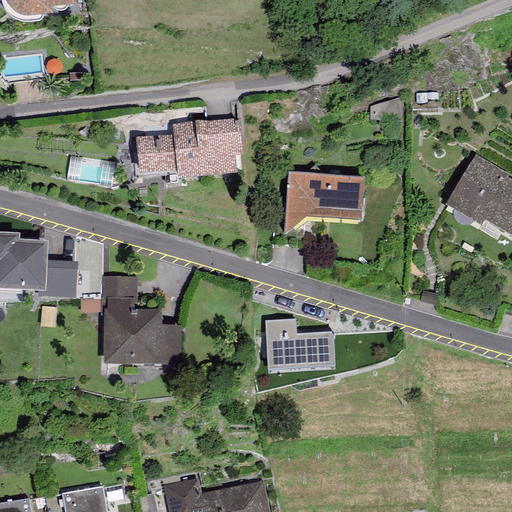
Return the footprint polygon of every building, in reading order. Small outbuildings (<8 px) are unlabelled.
[(0,0),(0,2),(6,1),(8,8),(12,14),(19,18),(27,19),(52,16),(51,9),(76,6),(75,0),(0,0)] [(178,140),(140,143),(143,172),(179,169),(179,178),(231,174),(229,155),(239,154),(236,123),(212,125),(177,128),(178,140)] [(511,183),(477,161),(449,206),(480,226),(484,219),(511,237),(511,183)] [(358,181),(290,177),(286,232),(304,218),(352,221),(358,181)] [(19,243),(20,237),(0,236),(0,291),(38,293),(38,298),(75,300),(77,264),(47,262),(48,245),(31,244),(19,243)] [(104,278),(104,365),(181,365),(180,329),(162,329),(161,312),(137,312),(137,278),(104,278)] [(295,321),(264,323),(267,374),(335,371),(333,334),(296,336),(295,321)] [(168,488),(173,511),(266,511),(261,486),(198,499),(194,483),(168,488)] [(103,511),(100,492),(64,498),(66,511),(103,511)] [(145,511),(168,511),(165,493),(143,497),(145,511)] [(66,511),(64,498),(27,504),(27,511),(66,511)]
